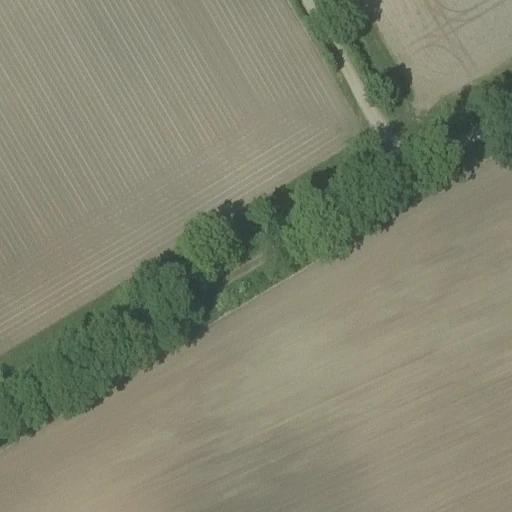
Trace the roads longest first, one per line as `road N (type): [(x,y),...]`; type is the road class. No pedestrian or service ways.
road 1 (track): [(408,160),(310,0)]
road 2 (track): [(511,99),(408,160)]
